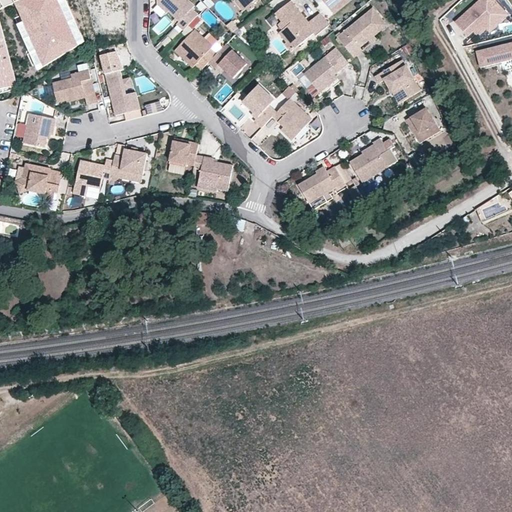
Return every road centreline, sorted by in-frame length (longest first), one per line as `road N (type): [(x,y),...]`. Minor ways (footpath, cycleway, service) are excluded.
road 1 (residential): [(0,384),(250,345),(511,282)]
road 2 (residential): [(511,180),(351,260),(253,216)]
road 3 (residential): [(0,205),(56,216),(156,200),(253,216)]
road 4 (unclassified): [(511,168),(432,13),(446,0)]
road 5 (residential): [(138,0),(140,49),(197,108)]
